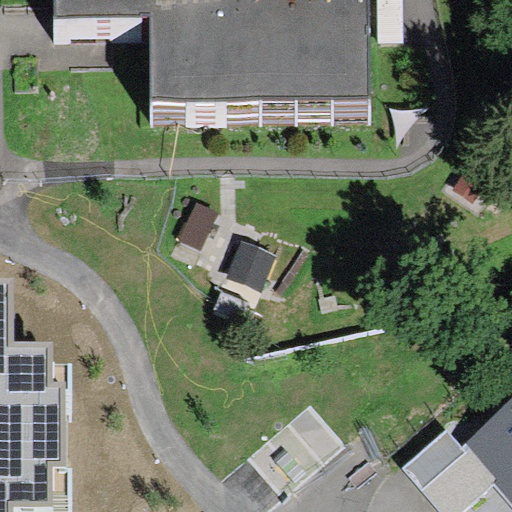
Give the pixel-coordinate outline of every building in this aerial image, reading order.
[(56,0),(57,17),(57,38),(138,37),(139,132),(368,128),(365,0),(56,0)] [(220,217),(198,206),(180,243),(202,254),(220,217)] [(277,260),(244,246),(229,281),(263,295),(277,260)] [(0,262),(0,511),(55,511),(56,493),(106,493),(105,370),(50,370),(49,262),(0,262)] [(358,422),(309,365),(264,403),(313,460),(358,422)] [(511,431),(484,455),(511,488),(511,431)]
